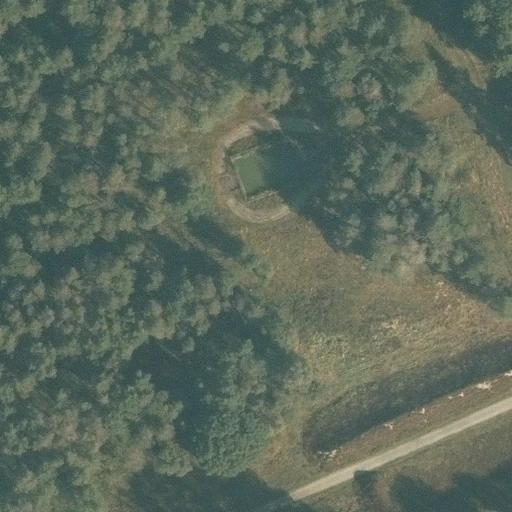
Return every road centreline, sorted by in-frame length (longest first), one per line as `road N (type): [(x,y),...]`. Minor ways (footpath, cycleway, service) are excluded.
road 1 (track): [(511,397),(255,511)]
road 2 (track): [(511,212),(417,0)]
